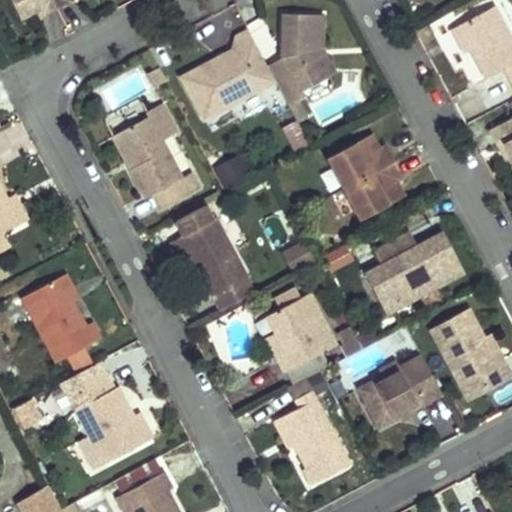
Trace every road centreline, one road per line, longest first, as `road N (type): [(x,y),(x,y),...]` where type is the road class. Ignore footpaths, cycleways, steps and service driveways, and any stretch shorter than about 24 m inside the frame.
road 1 (residential): [(180,0),(66,57),(48,88),(53,118),(253,511)]
road 2 (residential): [(511,273),(367,0)]
road 3 (residential): [(358,511),(511,429)]
